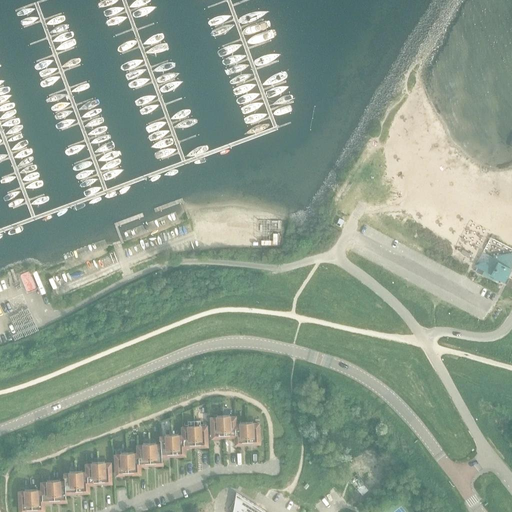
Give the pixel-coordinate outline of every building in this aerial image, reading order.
[(481,274),(497,283),(500,278),(505,277),(511,264),(511,248),(490,237),(475,265),(483,270),(481,274)] [(235,443),(236,443),(234,416),(223,417),(224,436),(235,435),(235,443)] [(247,443),(246,424),(235,424),(234,416),(236,443),(247,443)] [(212,436),(224,436),(223,417),(211,417),(212,436)] [(246,424),(247,443),(259,442),(258,423),(246,424)] [(184,446),(195,445),(194,426),(182,427),(184,454),(184,446)] [(194,426),(195,445),(207,445),(206,426),(194,426)] [(172,455),(184,454),(182,427),(183,435),(171,436),(172,455)] [(150,464),(161,463),(160,436),(160,444),(149,445),(150,464)] [(161,455),(172,455),(171,436),(160,436),(161,463),(162,463),(161,455)] [(128,473),(139,472),(138,445),(137,445),(138,453),(127,454),(128,473)] [(139,464),(150,464),(149,445),(138,445),(139,472),(139,464)] [(116,474),(128,473),(127,454),(115,455),(116,474)] [(88,483),(99,482),(98,463),(86,464),(88,491),(88,483)] [(98,463),(99,482),(111,482),(110,463),(98,463)] [(76,492),(88,491),(86,464),(87,472),(75,473),(76,492)] [(54,501),(66,500),(64,473),(64,481),(53,482),(54,501)] [(65,492),(76,492),(75,473),(64,473),(66,500),(65,492)] [(32,510),(43,509),(42,482),(41,482),(42,490),(31,491),(32,510)] [(43,501),(54,501),(53,482),(42,482),(43,509),(43,501)] [(20,511),(32,510),(31,491),(19,492),(20,511)] [(266,511),(236,493),(234,500),(229,508),(233,510),(232,511),(266,511)]
